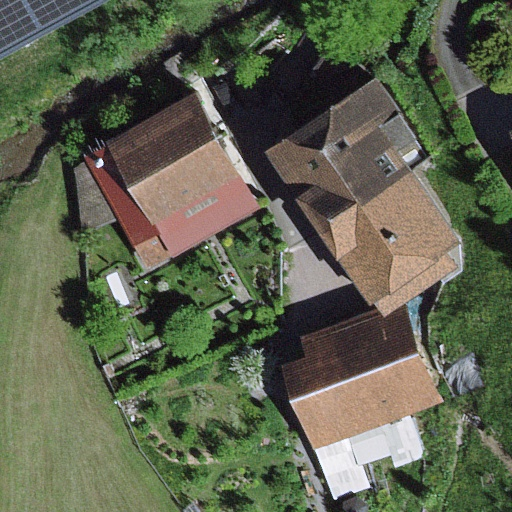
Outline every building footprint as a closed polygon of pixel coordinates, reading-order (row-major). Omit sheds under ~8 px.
[(379,76),(279,143),(332,225),(416,170),(434,158),(379,76)] [(203,86),(116,134),(181,251),(268,202),(203,86)] [(181,251),(116,134),(93,151),(123,211),(151,266),(181,251)] [(123,211),(93,151),(78,163),(85,229),(123,211)] [(462,241),(416,170),(332,225),(388,312),(461,266),(450,249),(462,241)] [(309,349),(287,357),(319,447),(351,436),(361,466),(394,454),(383,421),(410,411),(440,400),(408,310),(383,319),(379,308),(304,335),(309,349)] [(410,411),(383,421),(394,454),(398,465),(426,455),(410,411)] [(361,466),(351,436),(319,447),(336,496),(368,485),(361,466)]
